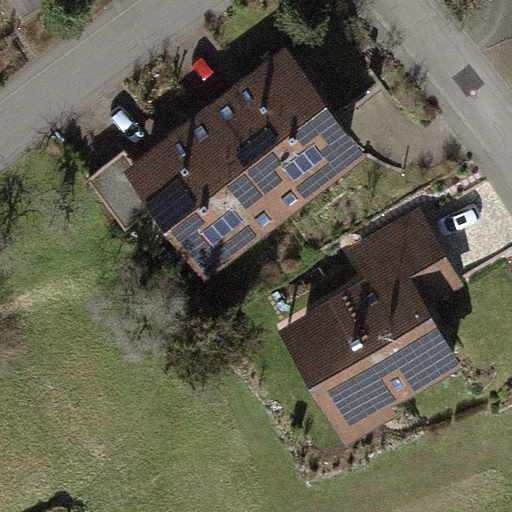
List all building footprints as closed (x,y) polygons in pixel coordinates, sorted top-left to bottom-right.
[(290,46),(213,104),(293,210),(370,153),(290,46)] [(224,262),(293,210),(213,104),(144,155),(179,202),(224,262)] [(144,228),(179,202),(144,155),(135,144),(100,170),(144,228)] [(406,260),(425,295),(458,276),(423,213),(366,245),(382,274),(406,260)] [(406,260),(382,274),(304,317),(359,417),(461,360),(425,295),(406,260)]
